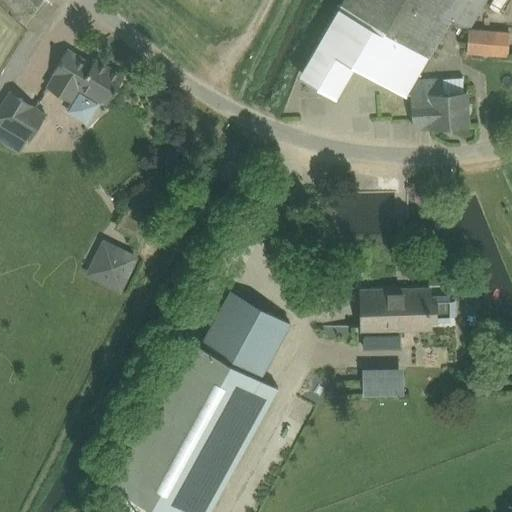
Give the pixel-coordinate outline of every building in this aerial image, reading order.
[(18,0),(30,12),(41,0),(18,0)] [(484,0),(342,0),(302,70),(339,92),(355,64),(406,94),(414,79),(450,18),(468,29),(484,0)] [(507,55),(509,32),(468,28),(467,51),(507,55)] [(103,99),(108,102),(123,75),(97,59),(93,64),(69,49),(55,74),(49,86),(72,100),(66,111),(88,125),(101,102),(103,99)] [(414,79),(406,94),(413,93),(414,128),(416,128),(416,127),(432,126),(432,127),(469,124),(467,90),(444,92),(443,77),(414,79)] [(30,141),(47,113),(35,105),(35,106),(11,91),(0,109),(0,140),(19,153),(28,139),(30,141)] [(104,237),(86,273),(122,291),(140,255),(104,237)] [(455,315),(455,300),(450,300),(450,295),(431,295),(431,288),(409,289),(409,292),(397,292),(396,289),(362,289),(362,328),(431,327),(431,320),(451,320),(451,315),(455,315)] [(290,322),(232,291),(202,345),(183,335),(104,480),(162,511),(210,511),(278,388),(260,377),(290,322)] [(409,348),(410,333),(364,333),(364,347),(409,348)] [(365,365),(366,392),(407,391),(406,364),(365,365)]
